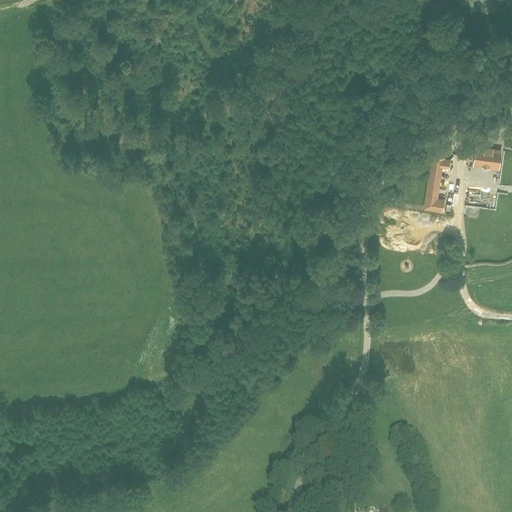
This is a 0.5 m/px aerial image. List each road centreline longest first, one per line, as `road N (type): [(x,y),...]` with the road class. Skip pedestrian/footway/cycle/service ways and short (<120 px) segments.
road 1 (unclassified): [(290,511),(301,475),(364,366),(360,246),(375,188),(511,81)]
road 2 (unknown): [(362,303),(423,294),(447,260),(459,200),(511,192)]
